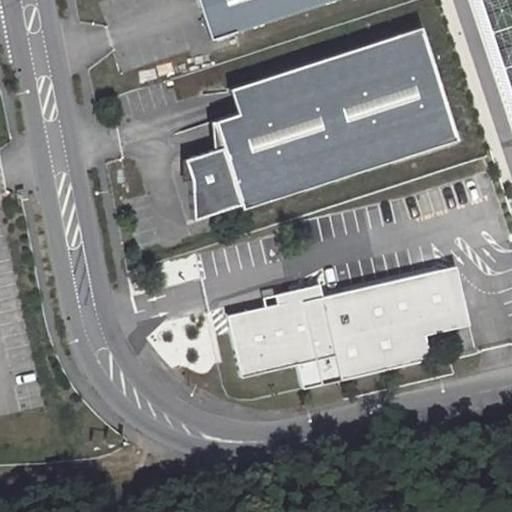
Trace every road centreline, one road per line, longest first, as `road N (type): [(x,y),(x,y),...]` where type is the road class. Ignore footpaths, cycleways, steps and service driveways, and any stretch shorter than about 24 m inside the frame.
road 1 (unclassified): [(8,0),(74,334),(108,395),(156,433),(211,447),(273,439)]
road 2 (unclassified): [(273,439),(215,429),(166,409),(134,375),(107,323),(45,0)]
road 3 (unclassified): [(273,439),(511,383)]
road 4 (track): [(0,475),(139,466)]
